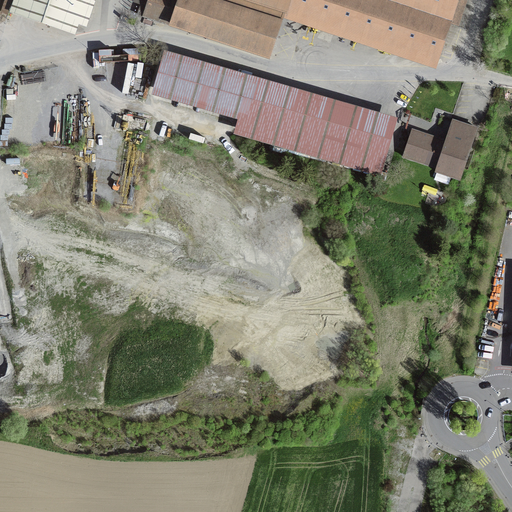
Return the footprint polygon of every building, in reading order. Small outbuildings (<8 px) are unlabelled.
[(86,0),(51,0),(45,19),(61,25),(68,6),(83,11),(86,0)] [(259,46),(267,49),(281,9),(435,61),(455,0),(150,0),(148,6),(146,5),(147,0),(134,0),(134,2),(141,4),(137,14),(145,16),(145,15),(256,52),(259,46)] [(120,64),(145,65),(146,47),(95,46),(94,64),(110,64),(110,73),(120,74),(120,64)] [(397,118),(164,51),(151,93),(238,119),(234,133),(380,176),(397,118)] [(446,141),(412,130),(403,157),(404,157),(405,156),(437,166),(436,172),(437,171),(459,178),(458,180),(459,180),(477,128),(453,120),(446,141)]
